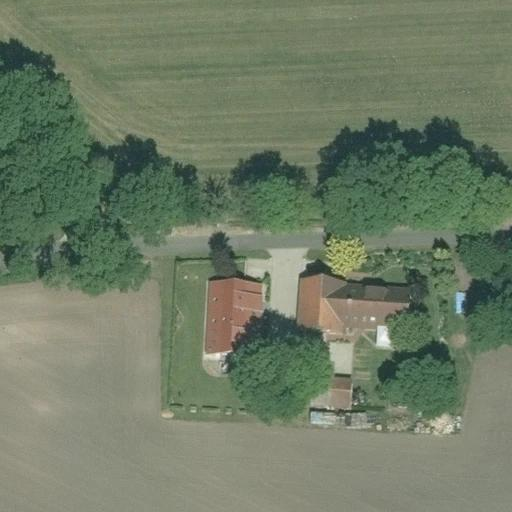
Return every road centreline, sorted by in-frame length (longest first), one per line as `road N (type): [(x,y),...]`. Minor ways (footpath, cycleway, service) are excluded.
road 1 (unclassified): [(511,236),(100,251)]
road 2 (residential): [(100,251),(87,209),(0,130)]
